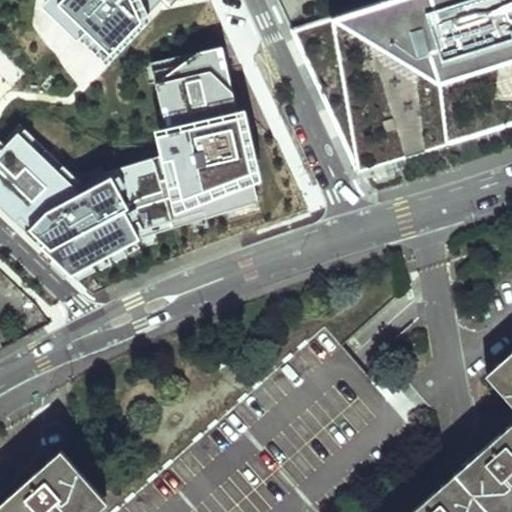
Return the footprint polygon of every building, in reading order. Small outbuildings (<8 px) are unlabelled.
[(53,0),(50,4),(106,58),(160,0),(53,0)] [(199,47),(237,35),(227,3),(213,7),(210,0),(170,0),(183,41),(196,37),(199,47)] [(511,0),(391,0),(295,32),(357,170),(511,123),(511,0)] [(222,45),(160,60),(164,80),(156,82),(168,132),(176,130),(180,149),(172,151),(105,170),(20,123),(0,143),(0,207),(70,275),(75,273),(87,267),(111,254),(122,247),(125,246),(137,239),(248,205),(243,185),(254,182),(222,45)] [(151,62),(156,82),(164,80),(160,60),(151,62)] [(168,132),(172,151),(180,149),(176,130),(168,132)] [(254,182),(243,185),(248,205),(259,201),(254,182)] [(125,246),(130,254),(142,248),(137,239),(125,246)] [(122,247),(111,254),(115,262),(127,256),(122,247)] [(87,267),(75,273),(79,282),(91,275),(87,267)] [(511,407),(511,353),(485,376),(511,407)] [(504,511),(511,505),(511,425),(501,434),(428,499),(413,511),(504,511)] [(0,500),(0,511),(79,511),(99,495),(60,448),(0,500)]
